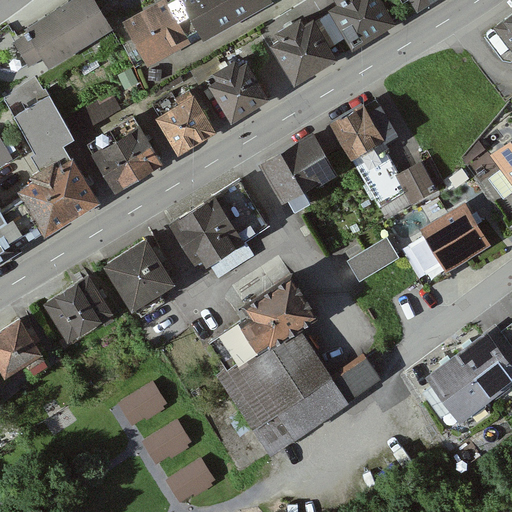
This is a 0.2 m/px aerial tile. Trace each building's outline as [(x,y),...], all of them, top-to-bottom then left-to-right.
[(111,30),(93,0),(78,0),(28,30),(31,35),(16,44),(34,74),(111,30)] [(271,3),(269,0),(183,0),(206,39),(271,3)] [(394,23),(380,0),(344,0),(333,7),(355,45),(394,23)] [(434,0),(415,0),(421,8),(434,0)] [(191,45),(167,1),(125,24),(149,68),(191,45)] [(511,17),(498,28),(511,47),(511,17)] [(337,55),(314,18),(272,44),(295,81),(337,55)] [(267,96),(246,61),(209,84),(230,118),(267,96)] [(215,131),(193,97),(158,120),(180,154),(215,131)] [(75,140),(51,100),(17,120),(45,167),(15,185),(45,236),(101,203),(74,158),(67,162),(60,149),(75,140)] [(380,102),(336,128),(389,218),(440,188),(424,160),(401,174),(385,145),(400,136),(380,102)] [(161,162),(140,129),(97,155),(118,189),(161,162)] [(259,164),(282,204),(317,184),(318,187),(338,175),(313,133),(259,164)] [(511,139),(490,155),(511,184),(511,139)] [(269,224),(242,180),(165,227),(193,272),(211,261),(219,276),(252,256),(242,240),(269,224)] [(0,257),(25,242),(3,205),(0,207),(0,257)] [(491,245),(468,205),(424,229),(447,270),(491,245)] [(387,237),(347,261),(360,282),(400,258),(387,237)] [(173,280),(147,239),(106,265),(132,306),(173,280)] [(113,313),(89,275),(47,302),(70,339),(113,313)] [(315,318),(292,283),(208,340),(228,369),(218,376),(271,455),(381,380),(364,356),(334,376),(301,328),(315,318)] [(41,352),(21,320),(0,333),(0,365),(5,373),(41,352)] [(511,323),(501,332),(511,345),(511,323)] [(495,324),(456,354),(491,400),(511,384),(511,364),(511,345),(501,332),(495,324)] [(456,354),(425,377),(461,423),(491,400),(456,354)] [(153,381),(118,403),(132,426),(168,403),(153,381)] [(177,419),(142,442),(156,464),(191,442),(177,419)] [(201,458),(165,480),(180,503),(216,480),(201,458)]
